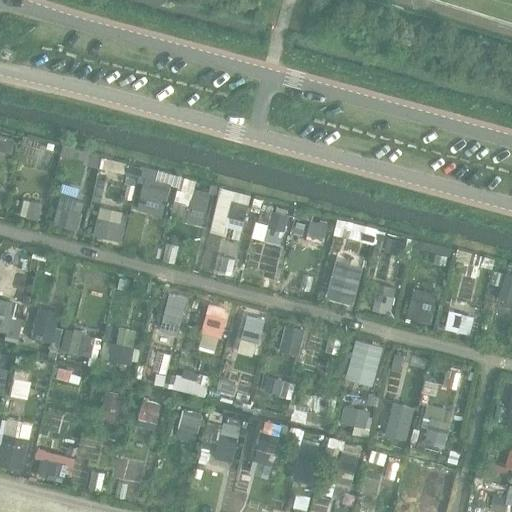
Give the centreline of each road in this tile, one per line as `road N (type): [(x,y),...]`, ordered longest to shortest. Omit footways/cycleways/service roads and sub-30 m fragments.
road 1 (unclassified): [(0,68),(511,212)]
road 2 (unclassified): [(511,143),(0,0)]
